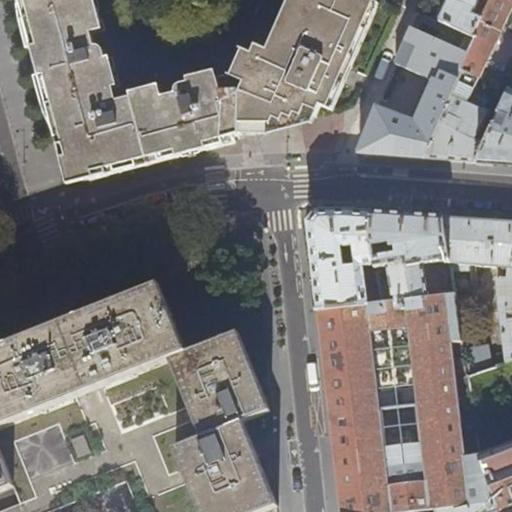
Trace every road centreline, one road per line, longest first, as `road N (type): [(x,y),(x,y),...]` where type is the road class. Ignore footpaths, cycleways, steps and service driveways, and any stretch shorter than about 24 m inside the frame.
road 1 (residential): [(274,188),(313,511)]
road 2 (residential): [(33,253),(153,212),(274,188)]
road 3 (residential): [(336,182),(414,0)]
road 4 (residential): [(336,182),(511,194)]
road 5 (residential): [(33,253),(0,124)]
